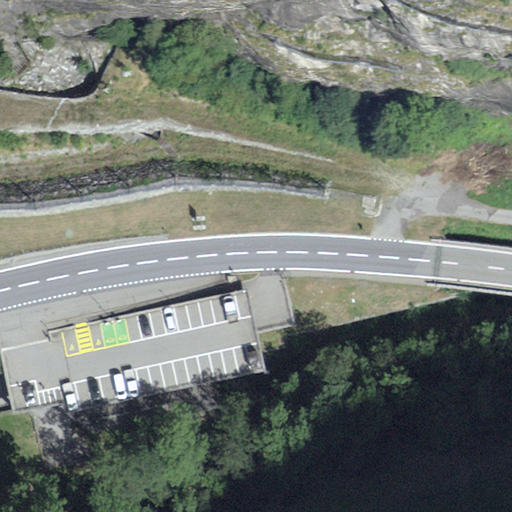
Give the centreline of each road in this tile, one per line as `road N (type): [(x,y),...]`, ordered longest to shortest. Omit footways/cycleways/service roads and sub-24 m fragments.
road 1 (primary): [(0,290),(153,261),(277,252),(511,269)]
road 2 (track): [(383,256),(402,199),(511,217)]
